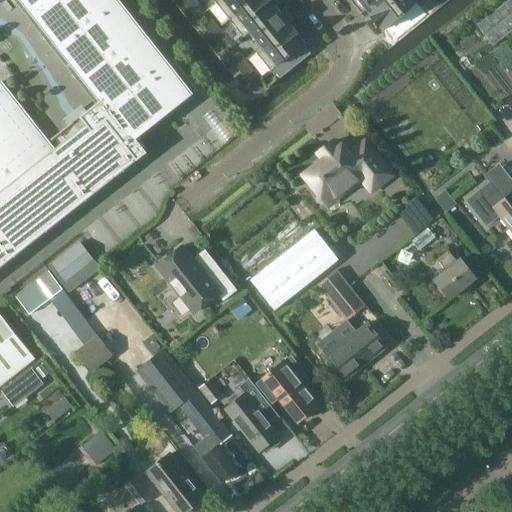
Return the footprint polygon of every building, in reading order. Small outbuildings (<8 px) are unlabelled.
[(173,63),(124,0),(23,0),(102,100),(99,102),(51,140),(57,147),(52,151),(0,85),(0,268),(146,153),(136,139),(190,96),(167,67),(173,63)] [(184,0),(183,1),(191,11),(199,4),(195,0),(184,0)] [(219,0),(216,3),(229,20),(253,0),(219,0)] [(243,37),(278,8),(270,0),(253,0),(229,20),(243,37)] [(358,0),(368,12),(367,13),(368,14),(384,0),(358,0)] [(414,0),(384,0),(368,14),(382,31),(417,3),(414,0)] [(511,0),(508,0),(477,25),(493,46),(511,31),(511,0)] [(291,25),(290,25),(277,10),(278,9),(278,8),(243,37),(249,32),(262,48),(256,53),(256,54),(291,25)] [(210,35),(219,28),(211,19),(203,26),(210,35)] [(305,43),(291,25),(256,54),(270,71),(305,43)] [(210,35),(218,44),(226,38),(219,28),(210,35)] [(237,69),(246,62),(238,52),(230,59),(237,69)] [(246,62),(237,69),(245,78),(253,71),(246,62)] [(395,180),(369,147),(353,160),(345,150),(341,153),(337,147),(322,158),(327,165),(307,180),(325,202),(339,190),(346,199),(365,184),(375,196),(395,180)] [(445,190),(435,198),(446,213),(456,205),(445,190)] [(511,191),(492,207),(511,231),(511,191)] [(428,219),(412,199),(384,222),(401,245),(425,227),(422,223),(428,219)] [(326,220),(250,280),(274,310),(350,250),(326,220)] [(80,243),(49,267),(69,292),(99,269),(80,243)] [(209,281),(192,259),(182,246),(157,266),(194,313),(218,294),(223,301),(236,291),(221,272),(209,281)] [(445,269),(433,279),(450,300),(475,279),(459,258),(456,261),(448,250),(436,259),(445,269)] [(346,320),(347,321),(365,307),(336,270),(318,285),(346,320)] [(29,315),(62,290),(48,272),(15,297),(29,315)] [(238,319),(250,310),(242,300),(230,310),(238,319)] [(0,386),(34,359),(0,315),(0,386)] [(341,343),(325,356),(345,380),(386,347),(367,323),(356,331),(347,321),(346,320),(332,332),(341,343)] [(90,372),(112,355),(97,336),(75,354),(90,372)] [(193,447),(201,457),(221,482),(237,470),(218,445),(231,436),(162,349),(136,371),(169,413),(179,406),(204,438),(193,447)] [(283,362),(280,365),(255,384),(272,404),(280,398),(299,422),(318,406),(283,362)] [(3,391),(13,406),(41,384),(31,370),(3,391)] [(276,416),(279,419),(280,418),(249,379),(238,387),(244,393),(224,409),(234,422),(233,423),(238,430),(240,429),(259,453),(263,449),(266,452),(278,443),(275,440),(280,436),(268,422),(276,416)] [(209,380),(199,388),(211,404),(221,395),(209,380)] [(65,397),(54,406),(62,416),(73,408),(65,397)] [(69,448),(89,432),(79,419),(59,436),(69,448)] [(102,431),(79,449),(94,468),(117,451),(102,431)] [(54,439),(35,451),(48,472),(67,460),(54,439)] [(169,452),(145,471),(176,511),(185,511),(204,497),(169,452)] [(140,506),(151,497),(134,476),(123,484),(140,506)]
